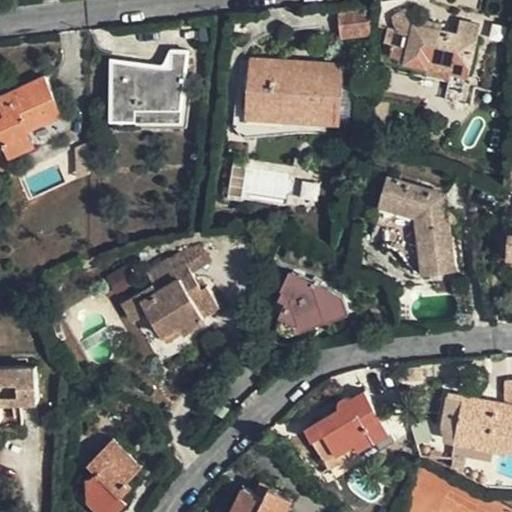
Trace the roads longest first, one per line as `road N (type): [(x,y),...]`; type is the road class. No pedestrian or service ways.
road 1 (residential): [(170,511),(289,380),(347,352),(511,336)]
road 2 (residential): [(0,24),(202,0)]
